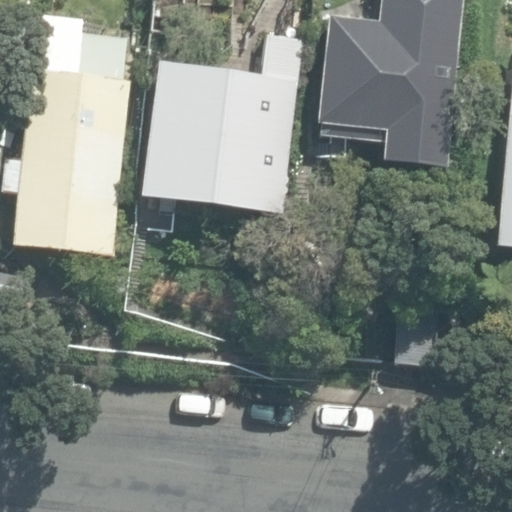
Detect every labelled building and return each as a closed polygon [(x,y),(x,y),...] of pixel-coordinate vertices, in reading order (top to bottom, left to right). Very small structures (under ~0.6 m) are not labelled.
[(382,167),(445,174),(462,0),(379,0),(377,23),(326,18),(313,142),(384,149),(382,167)] [(140,201),(280,218),(302,41),(265,37),(262,63),(250,62),(248,79),(157,67),(140,201)] [(11,249),(113,258),(132,42),(78,38),(74,78),(28,74),(20,162),(3,160),(0,197),(16,199),(11,249)] [(511,70),(493,251),(511,253),(511,70)] [(390,364),(475,373),(482,307),(397,298),(390,364)]
